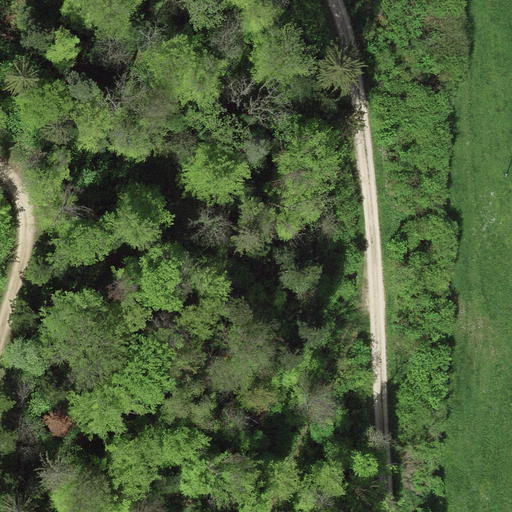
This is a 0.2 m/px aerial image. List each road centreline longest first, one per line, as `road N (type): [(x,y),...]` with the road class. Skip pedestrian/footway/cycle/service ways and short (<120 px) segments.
road 1 (track): [(390,511),(357,55),(332,0)]
road 2 (track): [(0,172),(24,208),(26,239),(0,332)]
